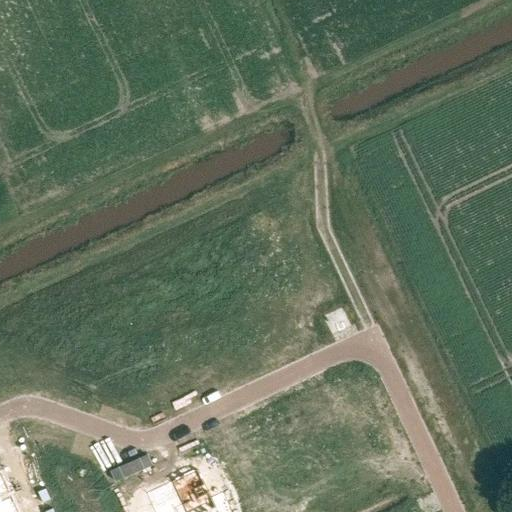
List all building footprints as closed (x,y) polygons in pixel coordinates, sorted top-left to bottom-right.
[(351,398),(312,416),(327,448),(349,438),(354,449),(370,441),(365,431),(366,430),(351,398)] [(275,433),(255,442),(271,477),(291,468),(275,433)] [(255,442),(235,451),(251,487),(271,477),(255,442)] [(198,469),(171,481),(185,511),(232,511),(223,492),(211,497),(198,469)] [(16,511),(0,475),(0,511),(16,511)] [(185,511),(171,481),(145,494),(153,511),(185,511)]
